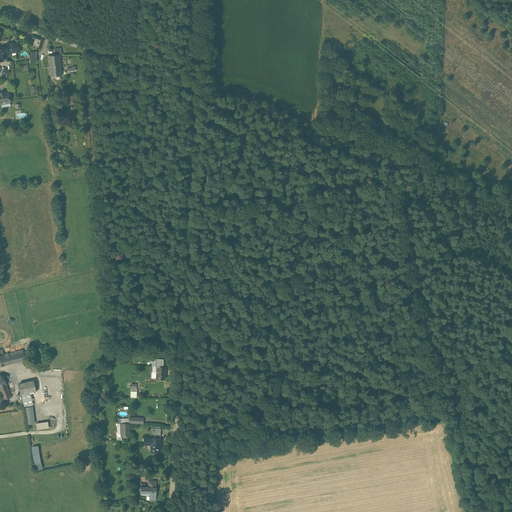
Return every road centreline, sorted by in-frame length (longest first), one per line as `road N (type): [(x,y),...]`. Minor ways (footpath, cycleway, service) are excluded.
road 1 (track): [(511,191),(377,150),(239,91),(193,87)]
road 2 (track): [(193,87),(181,360)]
road 3 (unclassified): [(0,18),(193,87)]
road 4 (track): [(511,442),(491,432),(511,293)]
road 5 (residential): [(181,360),(170,511)]
